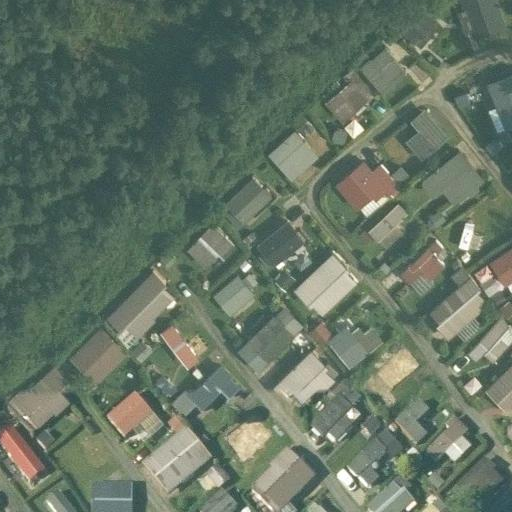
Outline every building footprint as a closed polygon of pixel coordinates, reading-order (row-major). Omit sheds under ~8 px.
[(503,0),(465,0),(476,34),(511,23),(503,0)] [(404,27),(426,44),(445,19),(424,2),(404,27)] [(371,49),(359,61),(389,92),(414,68),(388,42),(375,54),(371,49)] [(467,82),(478,101),(507,85),(496,66),(467,82)] [(357,73),(328,97),(347,119),(375,95),(357,73)] [(410,137),(428,155),(454,129),(429,103),(416,116),(423,124),(410,137)] [(272,149),(297,175),(323,149),(298,123),(272,149)] [(511,154),(511,130),(501,139),(511,154)] [(448,186),(462,202),(492,176),(464,143),(425,177),(439,193),(448,186)] [(405,182),(383,159),(377,165),(367,154),(339,180),(372,214),(405,182)] [(248,220),(278,191),(258,170),(227,199),(248,220)] [(399,220),(413,207),(402,197),(373,226),(390,243),(407,227),(399,220)] [(268,248),(261,252),(271,266),(311,238),(294,214),(260,237),(268,248)] [(215,218),(191,246),(209,262),(222,247),(229,253),(240,240),(215,218)] [(439,250),(445,244),(435,236),(404,270),(425,289),(451,261),(439,250)] [(508,283),(511,280),(511,245),(492,258),(508,283)] [(335,247),(298,285),(326,312),(363,274),(335,247)] [(454,271),(463,281),(432,308),(453,333),(495,298),(464,262),(454,271)] [(133,339),(182,292),(157,266),(108,313),(133,339)] [(241,269),(216,290),(233,311),(259,291),(241,269)] [(263,367),(309,322),(287,300),(242,345),(263,367)] [(511,321),(504,314),(470,347),(479,356),(488,348),(495,355),(511,339),(511,321)] [(353,317),(336,331),(324,318),(312,328),(326,345),(334,339),(355,364),(387,337),(375,322),(365,331),(353,317)] [(175,318),(163,328),(193,363),(205,353),(175,318)] [(105,321),(73,352),(100,380),(132,349),(105,321)] [(316,344),(279,381),(306,409),(343,372),(316,344)] [(57,360),(14,403),(44,433),(74,403),(64,393),(77,380),(57,360)] [(226,396),(233,404),(251,386),(225,360),(185,399),(204,418),(226,396)] [(511,361),(489,386),(511,407),(511,361)] [(389,406),(399,397),(375,372),(365,382),(389,406)] [(356,406),(365,398),(354,387),(318,423),(339,444),(366,417),(356,406)] [(138,392),(111,418),(141,449),(168,423),(138,392)] [(399,421),(421,445),(432,434),(421,422),(434,410),(423,399),(399,421)] [(0,417),(0,437),(37,481),(52,468),(6,413),(0,417)] [(466,437),(473,430),(461,419),(429,450),(441,462),(450,453),(459,463),(476,447),(466,437)] [(172,495),(218,461),(192,427),(147,461),(172,495)] [(249,436),(229,455),(247,474),(268,456),(249,436)] [(380,439),(351,467),(370,486),(399,459),(380,439)] [(462,485),(475,496),(502,467),(489,455),(462,485)] [(406,475),(370,505),(375,511),(407,511),(419,502),(410,491),(415,487),(406,475)] [(96,511),(137,511),(137,483),(96,483),(96,511)] [(48,499),(56,511),(79,511),(64,488),(48,499)] [(202,511),(232,511),(241,504),(226,488),(202,511)] [(456,511),(442,497),(427,511),(456,511)]
